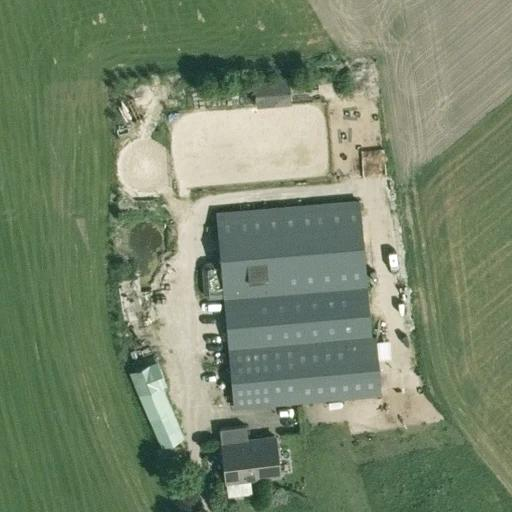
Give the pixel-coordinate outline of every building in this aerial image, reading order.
[(232,89),(234,116),(329,112),(328,85),(232,89)] [(166,98),(166,100),(131,101),(132,121),(148,121),(148,112),(159,111),(159,119),(216,118),(216,97),(166,98)] [(366,283),(358,198),(216,211),(224,296),(366,283)] [(224,296),(223,296),(229,352),(371,338),(366,283),(224,296)] [(382,395),(377,337),(229,352),(234,409),(382,395)] [(129,375),(137,393),(160,446),(183,436),(160,385),(166,382),(157,362),(130,375),(129,375)] [(279,475),(274,435),(247,438),(245,424),(219,427),(226,481),(279,475)] [(219,434),(208,436),(210,453),(221,452),(219,434)]
